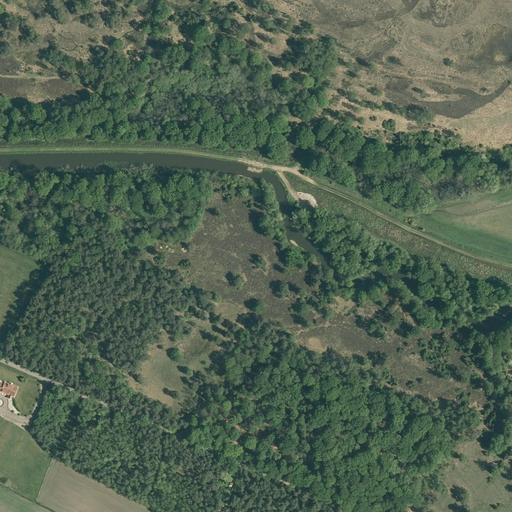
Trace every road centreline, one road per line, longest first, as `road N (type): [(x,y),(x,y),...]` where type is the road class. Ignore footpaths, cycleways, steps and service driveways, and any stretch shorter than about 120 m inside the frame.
road 1 (unclassified): [(354,511),(0,360)]
road 2 (track): [(283,169),(177,153),(0,150)]
road 3 (track): [(511,267),(283,169)]
